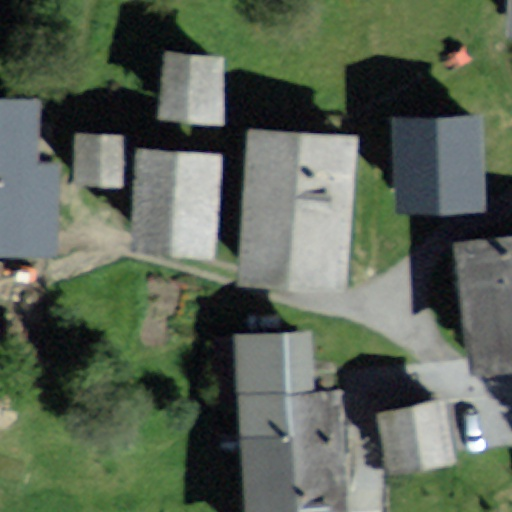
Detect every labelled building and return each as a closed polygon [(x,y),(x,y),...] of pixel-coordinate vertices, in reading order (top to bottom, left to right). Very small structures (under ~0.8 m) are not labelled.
[(165,48),(155,102),(208,112),(218,59),(165,48)] [(18,94),(0,92),(0,241),(32,242),(35,159),(16,158),(18,94)] [(399,218),(486,215),(482,123),(395,126),(399,218)] [(123,130),(77,127),(74,165),(120,168),(123,130)] [(330,270),(339,134),(251,128),(242,264),(330,270)] [(199,237),(202,146),(135,144),(132,235),(199,237)] [(474,356),(511,352),(511,240),(463,245),(474,356)] [(236,335),(242,511),(322,511),(317,372),(303,373),(301,333),(236,335)] [(428,398),(388,406),(399,459),(440,450),(428,398)]
